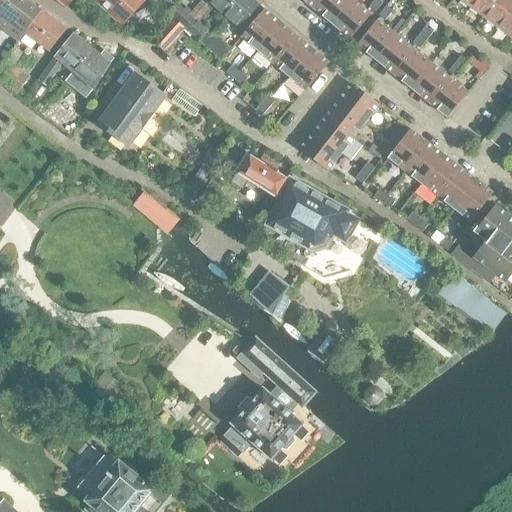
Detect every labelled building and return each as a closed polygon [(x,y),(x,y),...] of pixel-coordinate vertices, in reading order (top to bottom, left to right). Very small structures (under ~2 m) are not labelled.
[(0,0),(0,21),(16,0),(0,0)] [(0,30),(17,43),(24,34),(41,12),(25,0),(16,0),(0,21),(0,30)] [(143,0),(142,0),(94,0),(121,24),(143,0)] [(209,0),(208,1),(223,14),(234,0),(209,0)] [(253,0),(234,0),(223,14),(238,28),(259,5),(253,0)] [(301,0),(313,10),(321,0),(301,0)] [(321,0),(313,10),(331,25),(352,0),(321,0)] [(352,0),(331,25),(348,40),(370,15),(352,0)] [(374,0),(368,7),(374,12),(382,3),(378,0),(374,0)] [(473,0),(469,6),(482,16),(494,0),(473,0)] [(511,0),(494,0),(482,16),(495,26),(511,2),(511,0)] [(173,17),(184,28),(205,5),(201,1),(187,15),(175,3),(167,12),(173,17)] [(511,2),(495,26),(509,36),(511,31),(511,2)] [(184,28),(198,40),(206,32),(207,30),(199,22),(210,9),(205,5),(184,28)] [(379,16),(385,20),(392,11),(386,7),(379,16)] [(241,38),(257,51),(281,23),(265,9),(241,38)] [(41,12),(24,34),(50,54),(67,31),(41,12)] [(153,41),(163,51),(183,29),(172,19),(153,41)] [(357,47),(375,61),(396,35),(395,35),(406,22),(402,19),(391,31),(378,21),(357,47)] [(427,25),(435,31),(438,26),(430,20),(427,25)] [(257,51),(272,64),(296,36),(281,23),(257,51)] [(425,27),(419,35),(426,41),(432,33),(425,27)] [(206,32),(198,40),(222,60),(233,48),(213,32),(210,36),(206,32)] [(62,66),(73,74),(92,49),(73,34),(53,59),(37,80),(45,87),(62,66)] [(375,61),(393,75),(413,49),(396,35),(375,61)] [(426,41),(419,35),(413,43),(420,49),(426,41)] [(272,64),(288,78),(312,49),(296,36),(272,64)] [(92,49),(73,74),(92,89),(112,65),(92,49)] [(312,49),(288,78),(304,91),(328,63),(312,49)] [(393,75),(411,89),(431,63),(413,49),(393,75)] [(483,74),(489,66),(474,54),(468,62),(483,74)] [(461,56),(454,64),(461,69),(468,62),(461,56)] [(29,78),(5,59),(0,65),(0,81),(17,94),(29,78)] [(411,89),(428,104),(449,78),(431,63),(411,89)] [(461,69),(454,64),(448,72),(455,77),(461,69)] [(226,73),(233,79),(239,72),(232,66),(226,73)] [(239,72),(233,79),(241,86),(247,79),(239,72)] [(133,75),(96,124),(129,148),(165,99),(133,75)] [(449,78),(428,104),(446,118),(467,92),(449,78)] [(350,83),(337,100),(366,123),(379,106),(350,83)] [(268,95),(261,103),(268,109),(274,101),(268,95)] [(48,116),(68,132),(83,113),(62,96),(48,116)] [(337,100),(324,117),(353,139),(366,123),(337,100)] [(268,109),(261,103),(254,110),(261,116),(268,109)] [(324,117),(311,133),(341,155),(353,139),(324,117)] [(410,131),(402,124),(396,132),(404,139),(410,131)] [(388,159),(404,171),(427,142),(411,130),(410,131),(404,139),(397,147),(388,159)] [(404,139),(396,132),(389,141),(397,147),(404,139)] [(341,155),(311,133),(299,149),(328,172),(341,155)] [(404,171),(421,184),(443,155),(427,142),(404,171)] [(380,151),(370,143),(366,149),(376,156),(380,151)] [(246,181),(278,199),(290,179),(246,154),(231,183),(242,189),(246,181)] [(421,184),(437,197),(460,168),(443,155),(421,184)] [(368,163),(361,170),(368,176),(374,168),(368,163)] [(437,197),(453,209),(476,180),(460,168),(437,197)] [(368,176),(361,170),(355,178),(362,184),(368,176)] [(184,195),(194,202),(207,182),(197,175),(184,195)] [(226,182),(214,175),(199,199),(211,206),(226,182)] [(290,179),(278,199),(266,220),(314,247),(324,245),(332,231),(345,238),(357,216),(290,179)] [(476,180),(453,209),(470,222),(492,193),(476,180)] [(373,198),(381,203),(386,195),(378,190),(373,198)] [(135,206),(168,234),(179,221),(146,193),(135,206)] [(209,212),(220,220),(232,203),(219,195),(209,212)] [(386,195),(381,203),(390,208),(394,200),(386,195)] [(475,232),(470,238),(480,247),(473,256),(458,244),(451,254),(489,284),(495,276),(505,284),(511,275),(511,254),(510,253),(511,250),(511,215),(510,213),(508,215),(495,205),(474,231),(475,232)] [(407,220),(414,226),(420,219),(413,212),(407,220)] [(420,219),(414,226),(422,232),(428,225),(420,219)] [(438,245),(446,251),(452,244),(445,237),(438,245)] [(289,285),(268,271),(249,295),(273,317),(290,286),(289,285)] [(324,364),(343,339),(326,326),(307,352),(324,364)] [(264,372),(281,385),(301,400),(306,404),(318,389),(256,339),(239,360),(261,376),(264,372)] [(294,410),(301,400),(281,385),(274,394),(265,388),(236,425),(238,427),(230,438),(249,453),(257,442),(278,459),(288,446),(293,447),(300,438),(298,433),(308,421),(294,410)] [(137,511),(154,492),(117,461),(109,455),(103,457),(77,488),(87,497),(84,500),(99,511),(137,511)]
